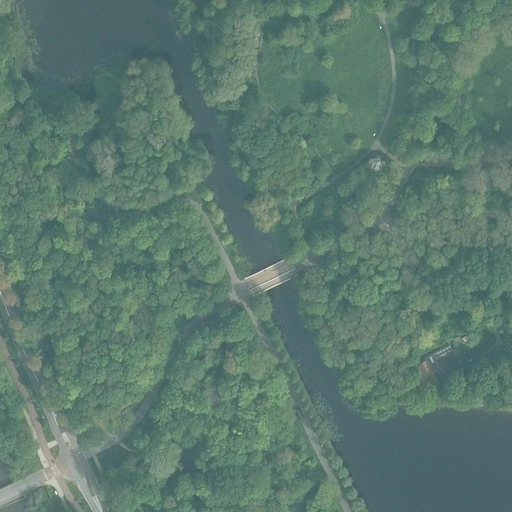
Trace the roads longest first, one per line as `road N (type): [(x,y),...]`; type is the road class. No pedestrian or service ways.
road 1 (unknown): [(120,511),(44,364),(44,308),(0,179)]
road 2 (unknown): [(191,326),(118,350),(46,323)]
